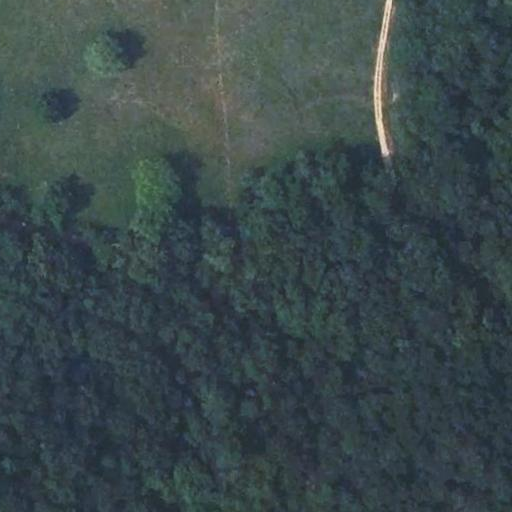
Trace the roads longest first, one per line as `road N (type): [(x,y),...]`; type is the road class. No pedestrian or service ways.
road 1 (track): [(511,284),(365,288),(223,274)]
road 2 (track): [(223,274),(0,222)]
